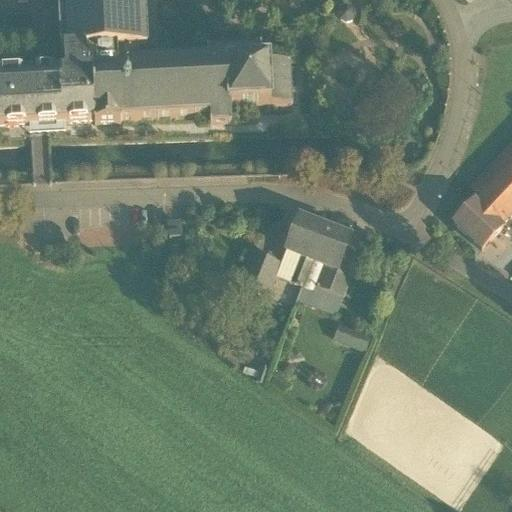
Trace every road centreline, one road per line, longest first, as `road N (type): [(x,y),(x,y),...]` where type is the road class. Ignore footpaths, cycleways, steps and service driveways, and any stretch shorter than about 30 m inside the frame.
road 1 (unclassified): [(409,236),(316,200),(258,192),(0,201)]
road 2 (residential): [(409,236),(459,122),(458,33),(442,0)]
road 3 (unclassified): [(511,300),(409,236)]
